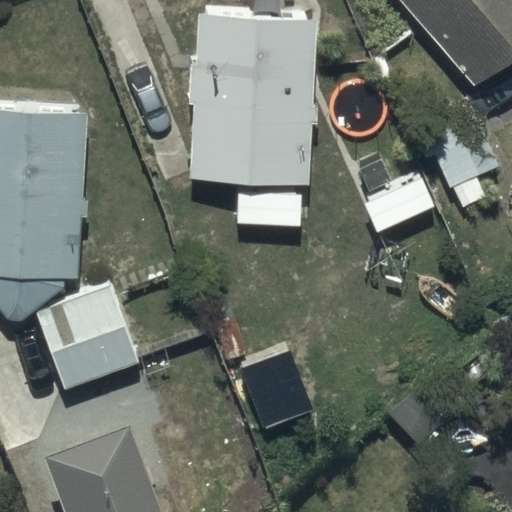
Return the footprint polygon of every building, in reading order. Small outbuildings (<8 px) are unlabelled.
[(315,4),(249,0),(192,0),(182,162),(304,170),(315,4)] [(511,0),(408,0),(470,70),(511,33),(511,0)] [(80,96),(0,92),(0,300),(11,314),(72,263),(80,96)] [(500,162),(466,93),(410,120),(427,156),(435,152),(463,210),(489,197),(477,173),(500,162)] [(108,275),(32,303),(60,378),(136,350),(108,275)] [(289,349),(241,368),(264,429),(313,410),(289,349)] [(159,511),(137,450),(50,481),(61,511),(159,511)]
